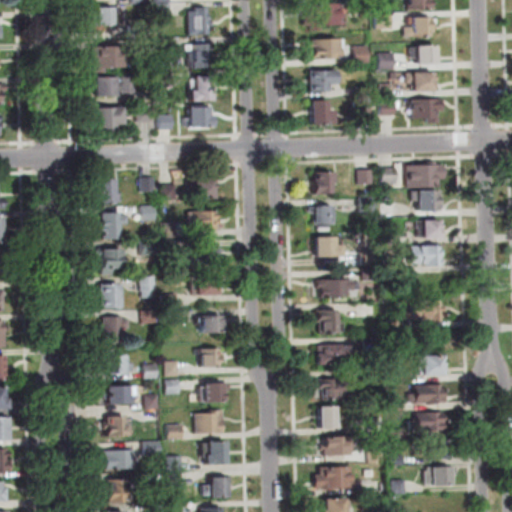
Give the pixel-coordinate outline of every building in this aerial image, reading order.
[(352,13),(352,0),(365,0),(365,12),(352,13)] [(406,9),(406,0),(429,0),(430,8),(406,9)] [(170,17),(155,18),(155,3),(170,3),(170,17)] [(306,4),(338,3),(338,23),(318,24),(318,29),(308,29),(308,24),(301,24),(301,16),(306,16),(306,4)] [(93,25),(93,7),(116,6),(117,12),(121,12),(121,25),(93,25)] [(188,35),(187,9),(206,9),(206,19),(210,19),(210,24),(208,24),(208,34),(188,35)] [(374,29),(374,15),(390,14),(390,28),(374,29)] [(402,27),(410,27),(410,18),(429,17),(429,25),(432,25),(432,32),(429,32),(430,36),(402,37),(402,27)] [(129,36),(128,25),(140,25),(140,36),(129,36)] [(155,54),(154,40),(170,39),(170,54),(155,54)] [(336,58),(311,58),(310,46),(313,46),(313,40),(342,39),(342,49),(340,49),(340,55),(336,55),(336,58)] [(134,53),(134,40),(148,40),(148,53),(134,53)] [(190,67),(190,51),(184,51),(184,45),(208,44),(209,67),(190,67)] [(433,44),(434,62),(414,63),(414,57),(409,57),(409,47),(414,47),(414,45),(433,44)] [(125,67),(104,67),(104,71),(94,71),(93,47),(124,46),(125,67)] [(366,63),(352,63),(351,46),(366,46),(366,63)] [(391,69),(377,69),(377,54),(391,53),(391,69)] [(325,91),(309,92),(308,71),(334,70),(334,83),(325,83),(325,91)] [(410,90),(410,82),(404,82),(403,72),(410,72),(430,71),(431,89),(410,90)] [(157,75),(170,75),(170,87),(157,88),(157,75)] [(189,89),(193,89),(193,76),(210,75),(211,99),(189,100),(189,89)] [(95,95),(95,78),(114,77),(115,95),(95,95)] [(121,93),(120,78),(134,77),(135,93),(121,93)] [(391,98),(378,99),(377,84),(391,84),(391,98)] [(411,118),(410,99),(441,98),(441,109),(436,110),(436,122),(426,122),(426,117),(411,118)] [(309,123),(309,101),(325,101),(325,110),(331,110),(331,123),(309,123)] [(379,115),(379,102),(392,101),(392,115),(379,115)] [(150,121),(136,121),(135,107),(150,106),(150,121)] [(211,114),(211,127),(188,127),(187,107),(206,106),(206,114),(211,114)] [(122,122),(114,123),(114,130),(96,130),(95,107),(122,107),(122,122)] [(171,129),(158,129),(157,115),(171,115),(171,129)] [(405,187),(404,166),(442,164),(442,178),(433,178),(433,186),(405,187)] [(380,169),(394,168),(395,183),(381,184),(380,169)] [(356,184),(356,171),(371,170),(371,184),(356,184)] [(312,193),(311,179),(314,179),(314,172),(329,171),(330,192),(312,193)] [(96,178),(114,177),(115,202),(96,202),(96,178)] [(141,192),(140,178),(153,177),(153,191),(141,192)] [(213,197),(194,198),(193,178),(212,178),(213,197)] [(174,184),(174,199),(160,200),(159,185),(174,184)] [(416,210),(415,200),(410,200),(409,191),(415,191),(415,190),(436,189),(436,210),(416,210)] [(371,211),(358,212),(358,198),(371,197),(371,211)] [(395,203),(395,216),(382,216),(381,203),(395,203)] [(332,224),(312,225),(311,205),(331,205),(332,224)] [(152,206),(153,220),(140,221),(139,206),(152,206)] [(187,229),(187,213),(213,212),(214,228),(187,229)] [(100,213),(120,213),(121,238),(100,238),(100,213)] [(438,236),(420,237),(420,236),(416,236),(416,228),(415,228),(414,221),(420,221),(419,219),(438,219),(438,236)] [(159,238),(159,224),(174,223),(174,238),(159,238)] [(395,233),(396,244),(383,245),(383,234),(395,233)] [(339,256),(314,258),(313,236),(332,236),(332,245),(339,245),(339,256)] [(140,256),(139,241),(153,241),(153,255),(140,256)] [(224,263),(192,264),(191,246),(218,245),(219,253),(223,253),(224,263)] [(409,264),(408,247),(439,246),(440,266),(424,266),(424,263),(409,264)] [(100,248),(120,247),(121,267),(111,268),(111,274),(101,275),(100,248)] [(374,265),(360,265),(360,252),(373,251),(374,265)] [(384,272),(383,260),(396,259),(396,271),(384,272)] [(361,281),(360,268),(374,267),(374,280),(361,281)] [(196,294),(196,289),(189,289),(189,277),(217,275),(217,293),(196,294)] [(139,292),(139,278),(154,277),(154,291),(152,291),(152,297),(141,298),(141,291),(139,292)] [(318,297),(318,281),(351,279),(351,290),(346,290),(346,296),(318,297)] [(98,283),(118,283),(119,308),(99,308),(98,283)] [(176,307),(161,308),(161,295),(176,294),(176,307)] [(409,301),(434,301),(435,321),(409,321),(409,301)] [(141,323),(140,310),(154,310),(155,323),(141,323)] [(316,310),(335,310),(336,332),(317,333),(316,310)] [(162,312),(177,312),(178,322),(162,322),(162,312)] [(199,315),(221,315),(222,332),(200,333),(199,315)] [(101,316),(121,316),(122,344),(101,344),(101,316)] [(315,345),(348,343),(349,363),(316,365),(315,345)] [(198,349),(219,348),(219,366),(199,367),(198,349)] [(99,355),(127,354),(127,374),(100,374),(99,355)] [(420,355),(443,355),(443,374),(420,374),(420,355)] [(164,376),(164,362),(177,361),(177,375),(164,376)] [(156,378),(143,379),(143,364),(156,364),(156,378)] [(318,379),(343,378),(344,397),(318,399),(318,379)] [(178,394),(164,395),(164,381),(178,380),(178,394)] [(198,383),(223,382),(223,402),(199,403),(198,383)] [(105,385),(128,385),(128,403),(106,404),(105,385)] [(411,385),(440,385),(441,401),(411,401),(411,385)] [(157,409),(145,410),(144,395),(156,395),(157,409)] [(317,406),(333,405),(334,428),(318,429),(317,406)] [(413,412),(441,412),(441,429),(413,429),(413,412)] [(193,414),(222,413),(223,433),(194,434),(193,414)] [(105,416),(124,416),(125,436),(106,437),(105,416)] [(0,417),(10,417),(11,440),(0,440),(0,417)] [(166,439),(166,426),(180,426),(181,439),(166,439)] [(320,437),(347,435),(348,454),(321,455),(320,437)] [(427,440),(447,440),(448,457),(427,458),(427,440)] [(159,455),(143,456),(142,441),(158,441),(159,455)] [(207,441),(225,441),(226,464),(208,465),(207,441)] [(105,451),(133,450),(133,468),(105,468),(105,451)] [(167,470),(167,457),(181,456),(181,470),(167,470)] [(317,466),(349,465),(350,487),(318,489),(317,466)] [(424,467),(449,467),(449,484),(424,484),(424,467)] [(181,486),(168,487),(168,472),(181,472),(181,486)] [(147,474),(157,474),(157,485),(147,486),(147,474)] [(209,477),(227,477),(228,497),(210,498),(209,477)] [(105,480),(125,479),(126,502),(105,502),(105,480)] [(322,511),(322,498),(343,497),(343,511),(322,511)]
